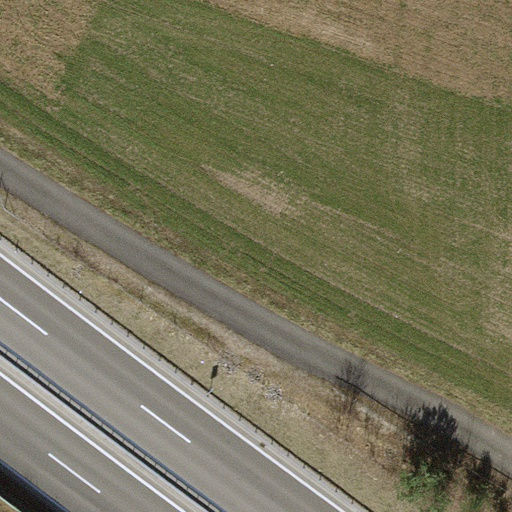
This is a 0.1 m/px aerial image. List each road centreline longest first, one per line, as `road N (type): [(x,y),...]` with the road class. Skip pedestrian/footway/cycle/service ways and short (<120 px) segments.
road 1 (track): [(511,459),(0,167)]
road 2 (trunk): [(288,511),(0,296)]
road 3 (trunk): [(0,413),(130,511)]
